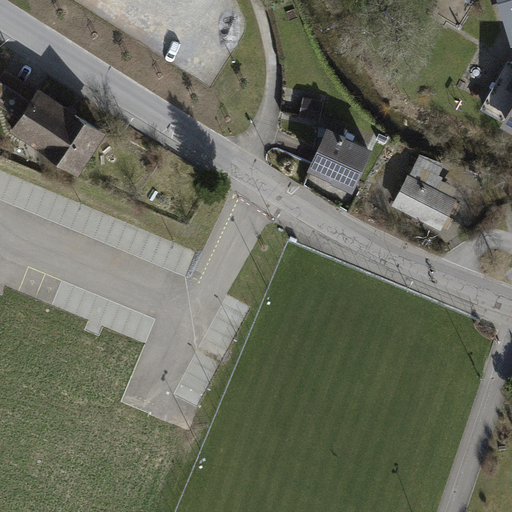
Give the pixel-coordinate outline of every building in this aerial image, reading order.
[(511,0),(503,0),(511,27),(511,0)] [(511,61),(485,108),(511,123),(511,61)] [(0,106),(11,113),(29,86),(8,72),(0,83),(0,106)] [(100,130),(39,90),(13,130),(20,135),(23,130),(77,166),(100,130)] [(317,102),(300,98),(297,112),(315,116),(317,102)] [(329,129),(328,128),(323,138),(315,136),(313,148),(318,150),(311,165),(334,176),(333,178),(335,179),(337,176),(353,183),(369,148),(344,137),(344,135),(340,134),(344,125),(333,120),(329,129)] [(453,199),(409,177),(395,203),(439,226),(453,199)] [(0,426),(56,446),(64,424),(137,449),(148,419),(192,434),(202,405),(139,383),(138,349),(0,300),(0,426)] [(179,398),(202,404),(205,393),(182,387),(179,398)]
